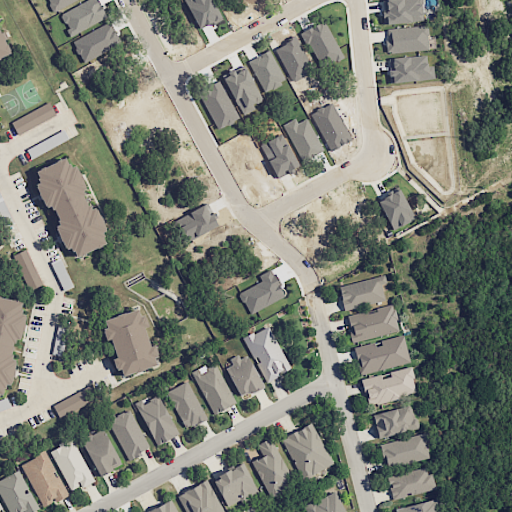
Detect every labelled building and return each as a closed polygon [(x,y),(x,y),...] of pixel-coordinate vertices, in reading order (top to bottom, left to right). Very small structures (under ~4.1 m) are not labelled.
[(48,0),(54,11),(75,0),(48,0)] [(382,0),(385,25),(422,20),(419,0),(382,0)] [(0,60),(17,53),(0,16),(0,60)] [(386,29),(388,40),(384,40),(386,54),(428,49),(425,25),(386,29)] [(10,122),(17,135),(56,115),(49,102),(10,122)] [(40,175),(81,256),(112,241),(71,159),(40,175)] [(28,291),(42,284),(25,249),(11,256),(28,291)] [(338,284),(342,309),(385,302),(381,277),(338,284)] [(0,298),(0,393),(10,396),(29,304),(0,298)] [(399,331),(393,304),(375,308),(375,310),(346,316),(351,342),(399,331)] [(108,323),(126,377),(160,366),(143,311),(108,323)] [(290,369),(267,325),(242,338),(266,382),(290,369)] [(410,363),(404,336),(353,346),(358,374),(410,363)] [(248,353),(225,362),(238,396),(261,387),(248,353)] [(235,403),(214,364),(199,372),(197,369),(190,372),(213,415),(235,403)] [(416,393),(410,367),(360,379),(366,405),(416,393)] [(206,418),(186,381),(165,392),(185,429),(206,418)] [(91,405),(85,390),(52,403),(58,418),(91,405)] [(157,394),(135,406),(155,445),(177,434),(157,394)] [(371,414),(377,438),(418,428),(416,417),(412,418),(409,405),(371,414)] [(106,418),(126,460),(148,449),(129,409),(113,417),(112,415),(106,418)] [(281,438),(300,479),(331,465),(312,423),(281,438)] [(121,464),(101,428),(80,440),(99,476),(121,464)] [(380,443),(385,467),(430,457),(425,433),(380,443)] [(257,444),(263,456),(251,462),(269,497),(294,485),(270,437),(257,444)] [(91,482),(74,439),(50,448),(68,492),(91,482)] [(41,508),(67,496),(45,451),(20,463),(41,508)] [(226,507),(240,500),(241,502),(258,494),(243,463),(212,478),(226,507)] [(391,499),(435,489),(432,474),(426,475),(425,467),(386,476),(391,499)] [(0,479),(0,496),(7,511),(29,511),(37,508),(19,470),(0,479)] [(223,511),(205,480),(176,497),(184,511),(223,511)] [(308,511),(345,511),(336,491),(305,504),(308,511)] [(439,511),(437,499),(395,508),(395,511),(439,511)] [(177,511),(172,500),(146,511),(177,511)]
